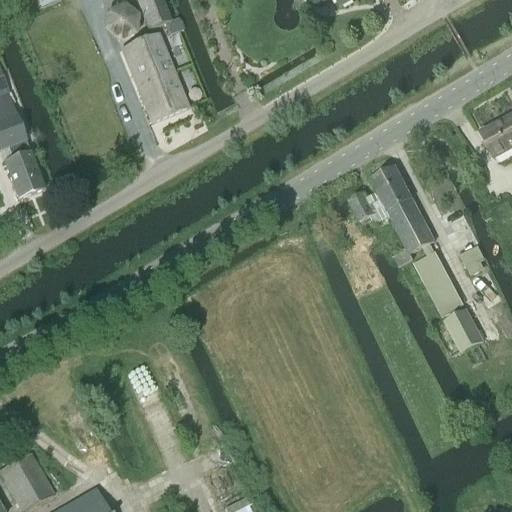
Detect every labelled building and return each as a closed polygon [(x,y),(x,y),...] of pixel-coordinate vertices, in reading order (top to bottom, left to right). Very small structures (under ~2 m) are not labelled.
[(170,38),(183,33),(178,21),(170,24),(161,0),(135,0),(148,32),(166,26),(170,38)] [(159,42),(164,40),(162,35),(121,52),(151,126),(187,111),(159,42)] [(18,202),(44,192),(29,154),(28,154),(24,143),(26,142),(16,117),(15,117),(6,95),(0,97),(0,152),(7,150),(11,161),(3,165),(18,202)] [(494,159),(511,149),(511,118),(481,135),(494,159)] [(395,259),(400,268),(413,262),(410,256),(423,250),(428,259),(414,266),(443,319),(464,308),(435,255),(434,256),(429,247),(435,243),(395,169),(371,182),(383,206),(372,212),(364,196),(348,204),(360,225),(374,217),(378,224),(390,218),(408,252),(395,259)] [(457,259),(469,281),(489,270),(478,248),(457,259)] [(483,344),(467,313),(443,325),(460,357),(483,344)] [(0,475),(20,511),(26,511),(53,497),(30,456),(0,472),(0,475)] [(107,511),(95,490),(56,511),(107,511)]
